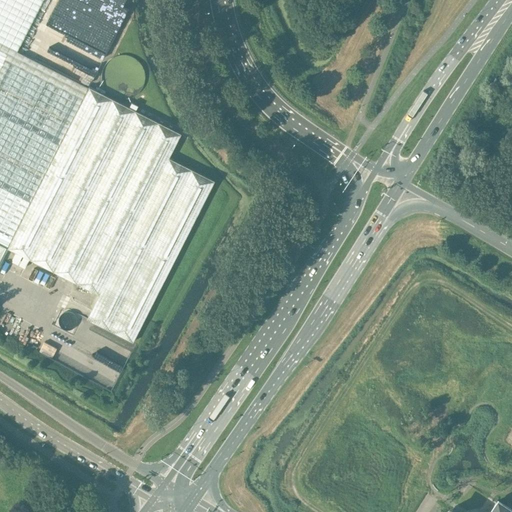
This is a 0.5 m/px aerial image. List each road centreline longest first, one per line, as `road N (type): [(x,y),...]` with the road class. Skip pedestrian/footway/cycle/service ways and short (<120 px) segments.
road 1 (secondary): [(352,206),(164,484)]
road 2 (secondary): [(191,498),(373,233)]
road 3 (secondary): [(493,0),(375,170)]
road 4 (motorway): [(228,0),(242,49),(268,91),(351,155)]
road 5 (secondary): [(403,183),(511,15)]
road 6 (secondary): [(164,484),(0,375)]
road 7 (secondary): [(0,399),(153,497)]
